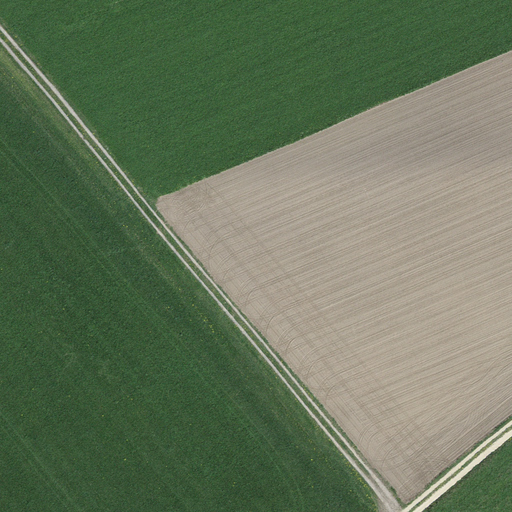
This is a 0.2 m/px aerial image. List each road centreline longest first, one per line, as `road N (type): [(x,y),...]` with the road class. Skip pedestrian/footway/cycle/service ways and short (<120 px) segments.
road 1 (track): [(396,511),(0,33)]
road 2 (track): [(406,511),(511,427)]
